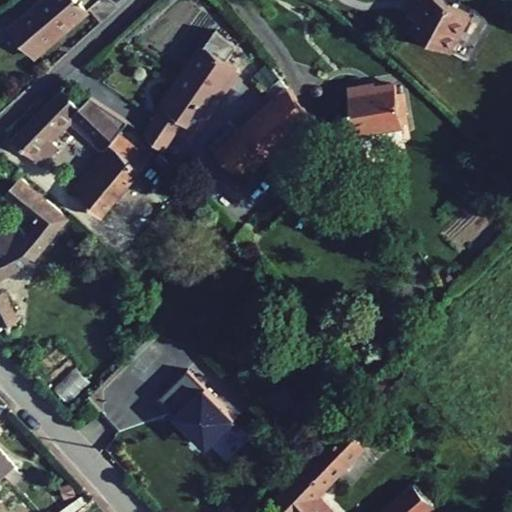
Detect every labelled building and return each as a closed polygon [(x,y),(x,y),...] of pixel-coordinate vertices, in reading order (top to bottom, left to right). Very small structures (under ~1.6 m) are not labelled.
[(13,28),(32,50),(85,3),(81,0),(34,0),(8,23),(13,28)] [(418,3),(411,0),(407,0),(404,8),(413,13),(418,3)] [(407,24),(446,44),(465,5),(455,0),(411,0),(418,3),(413,13),(407,24)] [(185,117),(196,126),(241,64),(229,55),(239,40),(218,24),(157,112),(176,128),(185,117)] [(246,53),(274,91),(286,80),(259,42),(246,53)] [(348,84),(354,127),(400,120),(394,77),(348,84)] [(215,145),(243,175),(312,114),(286,80),(274,91),(215,145)] [(11,136),(37,161),(55,140),(48,134),(69,110),(77,100),(58,83),(11,136)] [(77,100),(69,110),(95,133),(102,125),(112,133),(116,128),(126,115),(87,89),(77,100)] [(147,126),(166,143),(176,128),(157,112),(147,126)] [(69,188),(100,213),(147,153),(116,128),(112,133),(69,188)] [(0,232),(0,274),(31,258),(67,216),(3,157),(0,160),(0,188),(34,220),(24,232),(16,225),(0,232)] [(0,325),(7,338),(19,332),(9,313),(12,311),(0,288),(0,325)] [(364,441),(347,423),(276,494),(291,511),(418,511),(431,501),(411,478),(372,511),(332,511),(315,490),(364,441)] [(0,475),(8,469),(0,458),(0,475)]
